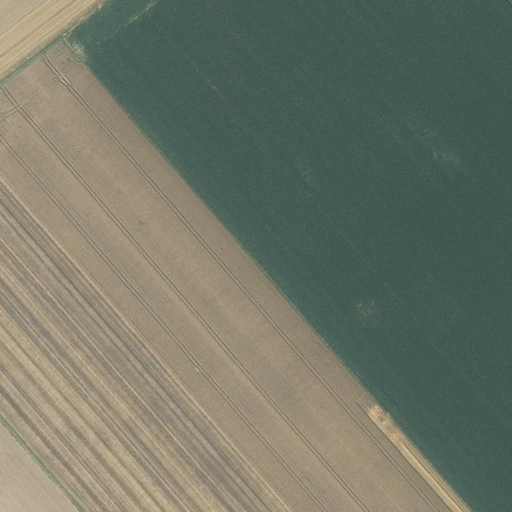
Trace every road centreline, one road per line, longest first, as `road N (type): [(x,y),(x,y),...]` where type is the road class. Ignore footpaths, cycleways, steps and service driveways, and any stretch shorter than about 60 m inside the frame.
road 1 (track): [(0,76),(99,0)]
road 2 (track): [(80,511),(0,418)]
